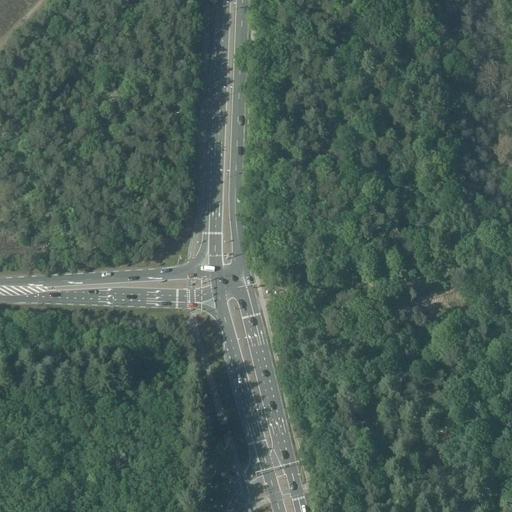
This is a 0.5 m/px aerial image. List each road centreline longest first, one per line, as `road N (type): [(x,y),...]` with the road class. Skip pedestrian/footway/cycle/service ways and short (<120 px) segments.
road 1 (primary): [(244,283),(235,220),(242,0)]
road 2 (primary): [(222,0),(216,271)]
road 3 (track): [(511,269),(250,304)]
road 4 (primary): [(0,298),(220,304)]
road 5 (primary): [(216,271),(0,282)]
road 6 (primary): [(290,469),(244,283)]
road 7 (primary): [(220,304),(268,474)]
